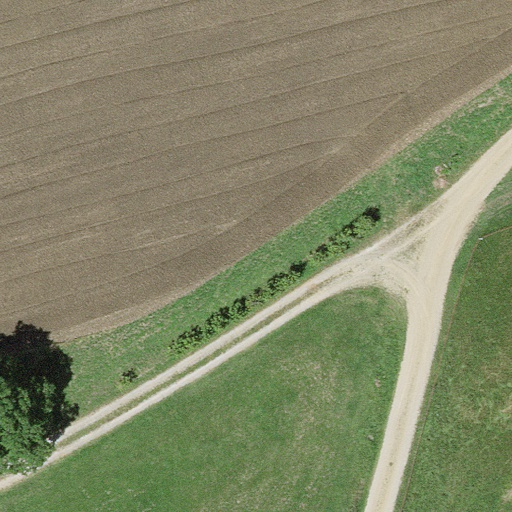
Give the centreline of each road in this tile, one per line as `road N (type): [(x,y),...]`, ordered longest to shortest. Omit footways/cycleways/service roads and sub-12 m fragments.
road 1 (track): [(412,250),(346,271),(0,472)]
road 2 (track): [(511,137),(451,196),(412,250),(421,307),(370,511)]
